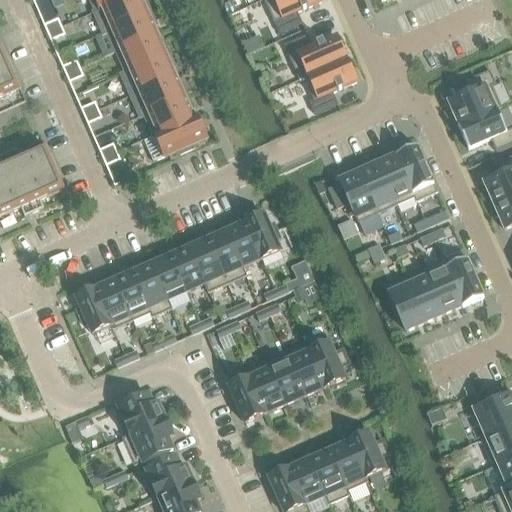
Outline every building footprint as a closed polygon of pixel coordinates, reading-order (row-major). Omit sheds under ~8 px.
[(89,0),(95,14),(94,15),(128,0),(89,0)] [(141,0),(128,0),(94,15),(103,37),(108,35),(107,34),(151,15),(145,2),(143,3),(141,0)] [(318,0),(268,0),(264,2),(279,36),(303,26),(298,15),(302,13),(303,14),(309,11),(309,10),(321,4),(318,0)] [(107,34),(108,35),(117,55),(158,37),(154,29),(157,28),(151,15),(107,34)] [(45,28),(48,35),(61,30),(58,23),(45,28)] [(61,30),(48,35),(51,42),(64,37),(61,30)] [(158,37),(117,55),(125,75),(126,76),(169,57),(164,44),(161,45),(158,37)] [(308,38),(284,48),(300,83),(346,62),(336,39),(324,45),(323,43),(317,46),(317,47),(313,49),(308,38)] [(0,99),(20,91),(1,48),(0,48),(0,99)] [(126,76),(125,75),(121,77),(131,99),(176,79),(172,71),(175,70),(169,57),(126,76)] [(346,62),(300,83),(304,82),(314,103),(309,105),(315,117),(338,107),(333,95),(337,93),(338,94),(345,92),(344,90),(356,85),(346,62)] [(63,70),(67,77),(79,71),(76,64),(63,70)] [(79,71),(67,77),(70,84),(83,79),(79,71)] [(471,96),(449,106),(458,128),(458,129),(498,112),(501,110),(492,89),(496,87),(490,73),(465,84),(471,96)] [(176,79),(131,99),(140,120),(144,118),(188,99),(182,86),(180,87),(176,79)] [(188,99),(144,118),(153,139),(194,121),(191,113),(194,112),(188,99)] [(82,112),(85,119),(98,113),(95,106),(82,112)] [(498,112),(458,129),(469,152),(491,142),(496,154),(511,147),(511,131),(508,134),(498,112)] [(98,113),(85,119),(88,126),(101,120),(98,113)] [(194,121),(153,139),(144,143),(154,164),(179,153),(180,157),(194,150),(192,147),(206,141),(200,127),(198,128),(194,121)] [(100,153),(103,161),(116,155),(113,148),(100,153)] [(21,160),(17,151),(0,158),(0,163),(2,168),(0,168),(0,220),(21,211),(25,219),(44,211),(40,203),(64,192),(45,149),(21,160)] [(417,149),(397,158),(418,205),(438,196),(417,149)] [(116,155),(103,161),(107,168),(119,162),(116,155)] [(397,158),(378,166),(397,209),(415,201),(417,205),(418,205),(397,158)] [(506,177),(484,187),(490,200),(487,202),(491,211),(511,201),(511,159),(501,165),(506,177)] [(378,166),(359,175),(378,217),(397,209),(378,166)] [(341,187),(329,193),(337,212),(346,208),(350,219),(355,218),(358,226),(378,217),(359,175),(340,183),(341,187)] [(511,201),(491,211),(495,220),(498,219),(504,232),(511,228),(511,201)] [(265,218),(246,226),(261,262),(281,254),(276,243),(280,241),(274,226),(270,228),(265,218)] [(426,224),(429,232),(440,227),(437,219),(426,224)] [(429,232),(426,224),(415,229),(418,237),(429,232)] [(246,226),(227,235),(246,279),(247,279),(243,270),(261,262),(246,226)] [(446,240),(443,232),(432,237),(435,245),(446,240)] [(227,235),(208,243),(228,288),(246,279),(227,235)] [(400,236),(389,241),(392,248),(403,243),(400,236)] [(424,250),(435,245),(432,237),(421,242),(424,250)] [(208,243),(189,251),(209,296),(228,288),(208,243)] [(381,247),(370,252),(373,260),(385,255),(381,247)] [(409,256),(405,249),(394,254),(398,261),(409,256)] [(189,251),(171,259),(187,295),(204,287),(208,296),(209,296),(189,251)] [(463,253),(443,262),(464,309),(484,300),(463,253)] [(385,255),(373,260),(377,267),(388,262),(385,255)] [(171,259),(152,267),(172,312),(173,312),(169,303),(187,295),(171,259)] [(443,262),(424,270),(445,317),(462,310),(464,309),(443,262)] [(152,267),(133,276),(153,321),(172,312),(152,267)] [(424,270),(406,279),(426,325),(445,317),(424,270)] [(133,276),(115,284),(133,324),(150,317),(152,321),(153,321),(133,276)] [(406,279),(386,288),(406,334),(426,325),(406,279)] [(115,284),(96,292),(112,328),(114,333),(133,324),(115,284)] [(278,300),(280,299),(289,295),(286,288),(275,293),(278,300)] [(301,290),(293,293),(298,305),(306,301),(301,290)] [(96,292),(77,301),(81,311),(77,313),(83,328),(88,326),(92,337),(96,335),(101,346),(117,339),(114,333),(112,328),(96,292)] [(275,293),(263,298),(267,305),(278,300),(275,293)] [(241,317),(252,312),(248,304),(237,309),(241,317)] [(267,312),(270,319),(281,314),(278,307),(267,312)] [(229,322),(239,317),(241,317),(237,309),(226,314),(229,322)] [(270,319),(267,312),(255,317),(259,324),(270,319)] [(203,333),(214,328),(211,321),(200,326),(203,333)] [(230,337),(241,332),(238,324),(227,329),(230,337)] [(200,326),(189,331),(192,338),(203,333),(200,326)] [(227,329),(216,334),(219,342),(230,337),(227,329)] [(166,350),(177,345),(174,337),(163,342),(166,350)] [(326,337),(305,346),(325,391),(346,382),(341,371),(350,367),(343,352),(334,356),(326,337)] [(166,350),(163,342),(152,347),(155,355),(166,350)] [(305,346),(285,355),(305,399),(325,391),(305,346)] [(129,366),(140,361),(136,354),(125,359),(129,366)] [(285,355),(266,363),(285,408),(305,399),(285,355)] [(125,359),(114,364),(118,371),(129,366),(125,359)] [(266,363),(246,372),(266,417),(285,408),(266,363)] [(246,372),(225,381),(245,426),(266,417),(246,372)] [(492,406),(474,414),(485,440),(481,442),(481,443),(511,429),(511,398),(511,397),(503,401),(498,390),(487,395),(492,406)] [(149,398),(115,413),(126,439),(126,440),(161,425),(166,423),(165,421),(167,420),(163,409),(160,410),(159,407),(154,409),(149,398)] [(442,411),(428,417),(432,429),(447,423),(442,411)] [(87,420),(76,425),(79,432),(90,428),(87,420)] [(126,439),(122,441),(134,469),(173,452),(168,441),(173,439),(172,436),(174,435),(169,424),(167,425),(166,423),(161,425),(126,440),(126,439)] [(511,429),(481,443),(493,469),(511,460),(511,429)] [(370,436),(349,445),(367,486),(368,485),(366,481),(386,472),(381,462),(390,458),(383,443),(375,447),(370,436)] [(349,445),(329,454),(349,499),(350,499),(348,494),(367,486),(349,445)] [(329,454),(310,463),(327,503),(329,508),(349,499),(329,454)] [(511,460),(493,469),(493,470),(498,468),(508,493),(496,498),(494,499),(495,500),(511,492),(511,460)] [(177,461),(142,476),(154,503),(189,488),(194,486),(193,484),(195,482),(190,472),(188,473),(187,470),(182,472),(177,461)] [(310,463),(290,472),(308,511),(309,511),(327,504),(327,503),(310,463)] [(290,472),(269,481),(283,511),(307,511),(308,511),(290,472)] [(125,474),(114,479),(117,486),(129,481),(125,474)] [(101,478),(90,483),(94,492),(105,487),(103,483),(101,478)] [(114,479),(103,483),(105,487),(107,491),(117,486),(114,479)] [(189,488),(154,503),(158,511),(199,511),(196,504),(201,502),(199,499),(202,498),(197,487),(195,488),(194,486),(189,488)] [(511,511),(511,492),(495,500),(499,511),(511,511)] [(471,503),(464,506),(465,509),(466,511),(467,511),(469,511),(474,509),(472,506),(471,503)]
